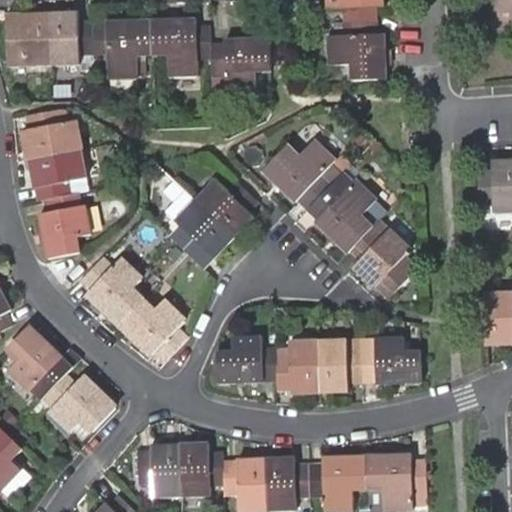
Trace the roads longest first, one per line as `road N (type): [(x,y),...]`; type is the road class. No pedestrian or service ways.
road 1 (residential): [(178,402),(310,428),(416,416),(492,389)]
road 2 (residential): [(7,223),(47,302),(152,392)]
road 3 (residential): [(511,110),(444,122),(432,114),(423,0)]
road 4 (residential): [(178,402),(219,311),(250,281),(279,271)]
road 5 (residential): [(152,392),(56,511)]
road 6 (residential): [(492,389),(502,511)]
